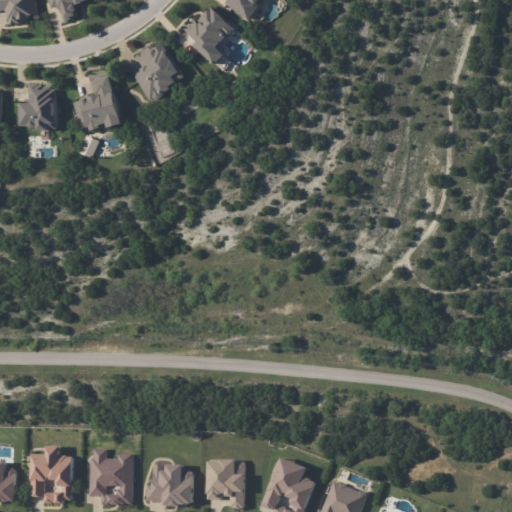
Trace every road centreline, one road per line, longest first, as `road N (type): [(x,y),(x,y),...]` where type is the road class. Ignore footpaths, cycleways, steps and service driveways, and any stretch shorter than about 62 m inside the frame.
road 1 (residential): [(511,410),(482,391),(185,363),(0,357)]
road 2 (residential): [(0,54),(39,61),(113,37),(160,0)]
